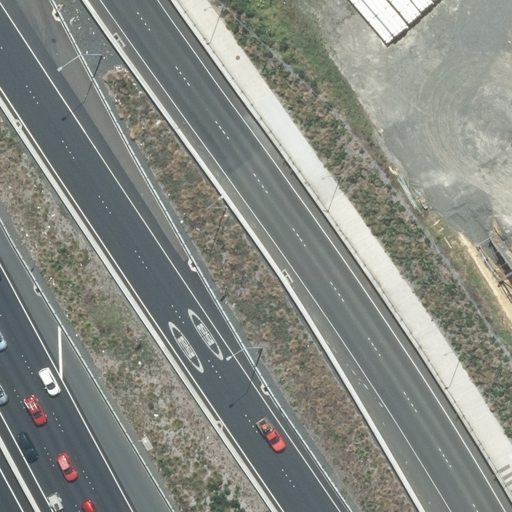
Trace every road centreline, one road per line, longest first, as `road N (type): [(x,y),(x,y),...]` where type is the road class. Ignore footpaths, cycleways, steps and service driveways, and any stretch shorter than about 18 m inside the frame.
road 1 (motorway): [(0,39),(181,318),(322,511)]
road 2 (motorway): [(0,309),(112,511)]
